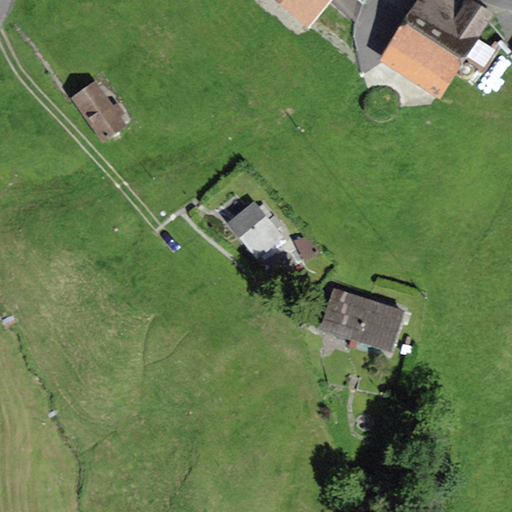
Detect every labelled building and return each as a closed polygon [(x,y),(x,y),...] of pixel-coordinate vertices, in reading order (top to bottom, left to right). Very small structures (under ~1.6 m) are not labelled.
[(458,0),(419,0),(379,65),(440,103),(493,19),(466,2),(465,4),(458,0)] [(127,129),(95,84),(71,102),(104,146),(127,129)] [(255,205),(227,228),(257,264),(285,241),(255,205)] [(305,238),(294,243),(299,254),(306,264),(322,254),(305,238)] [(407,316),(334,292),(320,337),(392,360),(407,316)]
